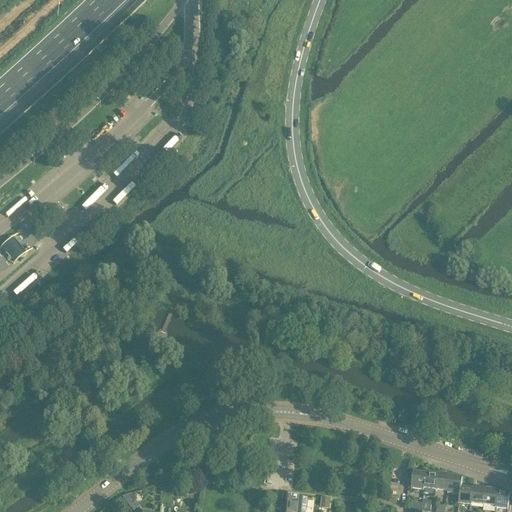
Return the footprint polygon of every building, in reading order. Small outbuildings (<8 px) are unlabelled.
[(8,256),(14,264),(26,254),(20,246),(13,239),(2,249),(8,256)] [(411,490),(424,492),(426,474),(425,475),(413,474),(411,490)] [(424,490),(436,492),(438,475),(426,474),(424,492),(424,490)] [(448,495),(450,477),(438,475),(436,492),(448,493),(448,495)] [(459,505),(462,480),(450,478),(450,477),(448,495),(460,496),(459,505)] [(459,505),(471,507),(473,489),(473,490),(461,489),(463,480),(462,480),(459,505)] [(472,505),(484,507),(486,490),(473,489),(471,507),(472,507),(472,505)] [(495,510),(498,492),(486,490),(484,507),(495,508),(495,510)] [(498,492),(495,510),(508,511),(510,495),(498,493),(498,492)] [(135,494),(129,499),(133,505),(140,501),(135,494)] [(305,511),(307,499),(282,496),(280,511),(305,511)]
